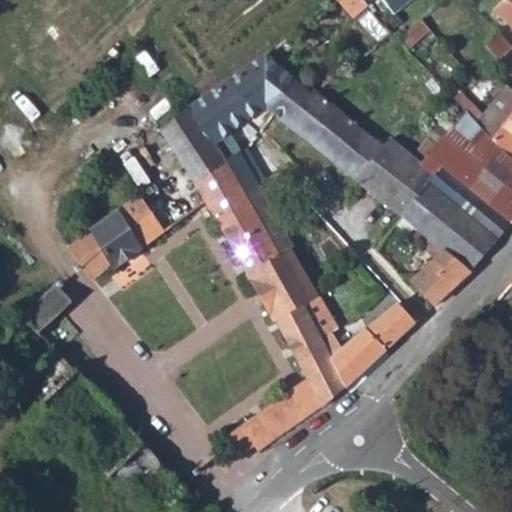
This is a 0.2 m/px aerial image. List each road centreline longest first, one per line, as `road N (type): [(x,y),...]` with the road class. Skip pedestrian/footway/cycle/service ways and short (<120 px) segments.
road 1 (residential): [(360,439),(380,402),(511,251)]
road 2 (residential): [(464,511),(360,439)]
road 3 (residential): [(259,511),(301,467),(360,439)]
